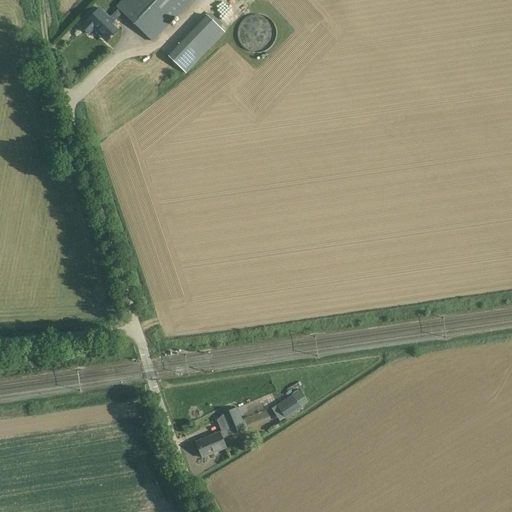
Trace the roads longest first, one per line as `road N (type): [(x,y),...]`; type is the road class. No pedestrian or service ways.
road 1 (unclassified): [(139,329),(52,35)]
road 2 (unclassified): [(207,511),(160,407),(139,329)]
road 3 (unclassified): [(139,329),(0,341)]
